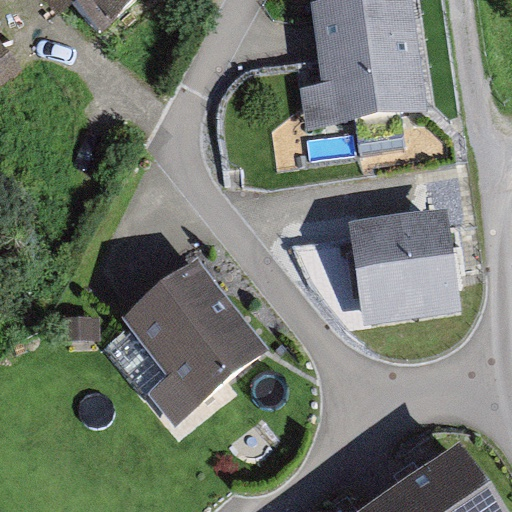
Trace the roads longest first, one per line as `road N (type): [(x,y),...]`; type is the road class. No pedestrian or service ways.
road 1 (residential): [(247,0),(181,131),(181,165),(367,385),(385,392),(497,388)]
road 2 (track): [(497,388),(499,224),(465,0)]
